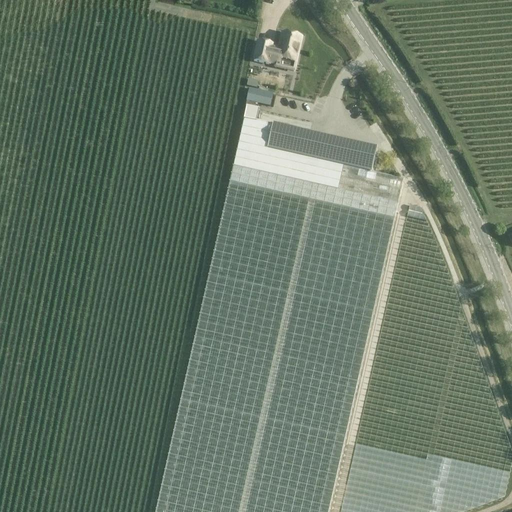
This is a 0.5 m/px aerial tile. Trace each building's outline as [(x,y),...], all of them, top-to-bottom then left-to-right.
[(266,0),(257,42),(277,46),(286,0),(266,0)] [(259,46),(255,65),(270,68),(270,67),(278,69),(279,63),(297,67),(303,41),(284,37),(280,52),(274,51),(274,50),(259,46)] [(248,98),(268,103),(270,97),(263,95),(263,92),(250,89),(248,98)] [(244,121),(158,511),(329,511),(403,181),(371,174),(377,150),(305,134),(280,128),(279,128),(273,126),(273,128),(244,121)] [(421,227),(425,209),(411,206),(407,224),(421,227)] [(346,489),(341,511),(366,511),(364,502),(361,511),(354,511),(355,505),(346,503),(350,502),(346,489)]
